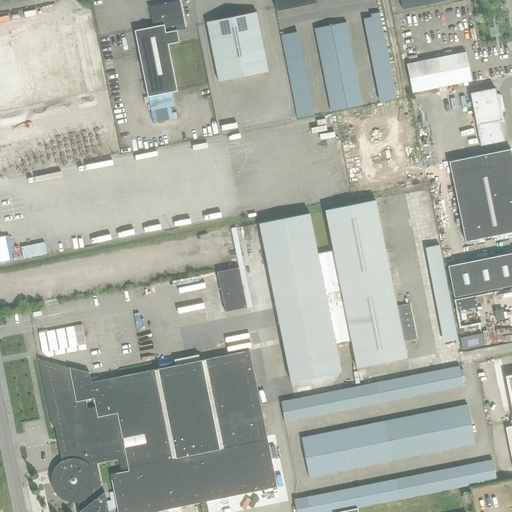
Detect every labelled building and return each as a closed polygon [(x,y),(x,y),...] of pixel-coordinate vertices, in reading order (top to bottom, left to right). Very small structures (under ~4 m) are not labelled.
[(274,0),(276,8),(277,11),(287,9),(284,0),(274,0)] [(284,0),(287,9),(297,7),(295,0),(284,0)] [(400,0),(402,9),(447,0),(400,0)] [(177,91),(168,44),(179,42),(177,30),(185,29),(179,1),(149,7),(153,27),(134,31),(148,97),(177,91)] [(268,72),(256,12),(206,22),(207,24),(218,82),(268,72)] [(381,23),(379,13),(371,14),(371,17),(364,19),(365,26),(381,23)] [(88,23),(62,28),(69,61),(73,60),(95,56),(88,23)] [(348,30),(346,23),(330,26),(332,33),(348,30)] [(383,30),(381,23),(365,26),(366,33),(383,30)] [(315,29),(316,36),(332,33),(330,26),(315,29)] [(62,28),(37,33),(43,66),(52,64),(69,61),(62,28)] [(332,33),(333,40),(349,37),(348,30),(332,33)] [(384,37),(383,30),(366,33),(368,40),(384,37)] [(281,35),(282,42),(299,39),(297,32),(281,35)] [(37,33),(11,38),(18,71),(31,69),(43,66),(37,33)] [(316,36),(317,43),(333,40),(332,33),(316,36)] [(350,44),(349,37),(333,40),(334,46),(350,44)] [(385,43),(384,37),(368,40),(369,47),(385,43)] [(11,38),(0,40),(0,74),(9,73),(18,71),(11,38)] [(282,42),(284,49),(300,46),(299,39),(282,42)] [(317,43),(319,49),(334,46),(333,40),(317,43)] [(387,50),(385,43),(369,47),(370,54),(387,50)] [(334,46),(336,53),(351,50),(350,44),(334,46)] [(284,49),(285,56),(301,53),(300,46),(284,49)] [(319,49),(320,56),(336,53),(334,46),(319,49)] [(353,57),(351,50),(336,53),(337,60),(353,57)] [(388,57),(387,50),(370,54),(372,61),(388,57)] [(406,64),(412,93),(467,82),(471,81),(465,52),(406,64)] [(285,56),(287,63),(303,60),(301,53),(285,56)] [(320,56),(321,63),(337,60),(336,53),(320,56)] [(95,56),(73,60),(80,93),(101,88),(95,56)] [(338,67),(354,64),(353,57),(337,60),(338,67)] [(389,64),(388,57),(372,61),(373,67),(389,64)] [(69,61),(52,64),(59,97),(80,93),(73,60),(69,61)] [(287,63),(288,70),(304,67),(303,60),(287,63)] [(338,67),(337,60),(321,63),(322,70),(338,67)] [(43,66),(31,69),(37,101),(59,97),(52,64),(43,66)] [(338,67),(340,74),(355,71),(354,64),(338,67)] [(391,71),(389,64),(373,67),(374,74),(391,71)] [(289,77),(305,74),(304,67),(288,70),(289,77)] [(338,67),(322,70),(324,77),(340,74),(338,67)] [(18,71),(9,73),(16,106),(37,101),(31,69),(18,71)] [(357,78),(355,71),(340,74),(341,81),(357,78)] [(392,78),(391,71),(374,74),(376,81),(392,78)] [(9,73),(0,74),(0,108),(16,106),(9,73)] [(289,77),(291,84),(307,81),(305,74),(289,77)] [(341,81),(340,74),(324,77),(325,84),(341,81)] [(341,81),(342,88),(358,85),(357,78),(341,81)] [(393,85),(392,78),(376,81),(377,88),(393,85)] [(291,84),(292,91),(308,87),(307,81),(291,84)] [(342,88),(341,81),(325,84),(326,91),(342,88)] [(359,92),(358,85),(342,88),(344,95),(359,92)] [(395,92),(393,85),(377,88),(379,95),(395,92)] [(292,91),(293,98),(310,94),(308,87),(292,91)] [(342,88),(326,91),(328,98),(344,95),(342,88)] [(498,105),(495,88),(470,93),(480,146),(506,141),(500,112),(502,112),(502,111),(503,110),(502,104),(498,105)] [(344,95),(345,102),(361,99),(359,92),(344,95)] [(380,102),(396,99),(395,92),(379,95),(380,102)] [(293,98),(295,104),(311,101),(310,94),(293,98)] [(344,95),(328,98),(329,105),(345,102),(344,95)] [(345,102),(346,109),(362,106),(361,99),(345,102)] [(407,100),(338,114),(354,195),(403,185),(397,154),(417,150),(407,100)] [(295,104),(296,111),(312,108),(311,101),(295,104)] [(345,102),(329,105),(330,112),(346,109),(345,102)] [(296,111),(298,118),(314,115),(312,108),(296,111)] [(109,126),(96,128),(102,157),(115,154),(109,126)] [(96,128),(83,131),(89,159),(102,157),(96,128)] [(83,131),(70,134),(76,162),(89,159),(83,131)] [(70,134),(58,136),(63,165),(76,162),(70,134)] [(58,136),(45,139),(51,167),(63,165),(58,136)] [(45,139),(32,141),(38,170),(51,167),(45,139)] [(32,141),(19,144),(25,172),(38,170),(32,141)] [(19,144),(7,146),(12,175),(25,172),(19,144)] [(7,146),(0,147),(0,177),(12,175),(7,146)] [(511,155),(511,149),(449,162),(465,242),(511,232),(511,155)] [(309,213),(259,223),(291,381),(341,371),(336,345),(351,342),(357,368),(407,358),(375,200),(325,210),(333,251),(317,254),(309,213)] [(459,339),(441,239),(427,241),(445,342),(459,339)] [(47,254),(44,242),(21,247),(24,259),(47,254)] [(511,252),(448,266),(454,298),(511,285),(511,252)] [(239,268),(217,272),(225,312),(247,308),(239,268)] [(475,297),(456,301),(458,311),(477,307),(475,297)] [(410,304),(397,306),(405,341),(417,339),(410,304)] [(38,333),(42,353),(47,357),(87,350),(82,325),(46,332),(38,333)] [(474,335),(465,337),(468,349),(477,347),(474,335)] [(110,474),(112,482),(117,511),(152,511),(277,487),(249,351),(91,382),(89,373),(38,360),(52,426),(58,425),(65,460),(60,463),(56,466),(53,470),(52,475),(51,480),(51,484),(53,490),(56,494),(60,498),(65,501),(71,502),(75,502),(80,501),(84,507),(79,511),(108,511),(104,492),(103,493),(97,463),(119,459),(121,472),(110,474)] [(456,388),(463,386),(463,382),(460,370),(459,366),(452,368),(456,388)] [(448,369),(445,369),(449,389),(456,388),(452,368),(448,369)] [(445,369),(439,371),(443,390),(449,389),(445,369)] [(439,371),(432,372),(436,392),(443,390),(439,371)] [(432,372),(425,373),(429,393),(436,392),(432,372)] [(425,373),(418,375),(422,395),(429,393),(425,373)] [(418,375),(411,376),(415,396),(422,395),(418,375)] [(408,397),(415,396),(411,376),(404,378),(408,397)] [(404,378),(397,379),(401,399),(408,397),(404,378)] [(394,400),(401,399),(397,379),(390,380),(394,400)] [(390,380),(383,382),(387,401),(394,400),(390,380)] [(387,401),(383,382),(376,383),(380,403),(387,401)] [(369,384),(373,404),(380,403),(376,383),(369,384)] [(369,384),(362,386),(366,406),(373,404),(369,384)] [(362,386),(356,387),(359,407),(366,406),(362,386)] [(356,387),(349,389),(352,408),(359,407),(356,387)] [(349,389),(342,390),(346,410),(352,408),(349,389)] [(342,390),(335,392),(339,411),(346,410),(342,390)] [(335,392),(328,393),(332,412),(339,411),(335,392)] [(328,393),(321,394),(325,414),(332,412),(328,393)] [(321,394),(314,396),(318,415),(325,414),(321,394)] [(314,396),(307,397),(311,417),(318,415),(314,396)] [(307,397),(300,399),(304,418),(311,417),(307,397)] [(300,399),(293,400),(297,419),(304,418),(300,399)] [(293,400),(281,403),(285,422),(297,419),(293,400)] [(471,424),(467,405),(460,406),(464,426),(471,424)] [(460,406),(453,408),(457,427),(464,426),(460,406)] [(453,408),(446,409),(450,429),(457,427),(453,408)] [(446,409),(439,410),(443,430),(450,429),(446,409)] [(439,410),(432,412),(436,431),(443,430),(439,410)] [(432,412),(425,413),(429,433),(436,431),(432,412)] [(425,413),(419,415),(422,434),(429,433),(425,413)] [(419,415),(416,415),(412,416),(416,436),(422,434),(419,415)] [(412,416),(405,417),(409,437),(416,436),(412,416)] [(405,417),(398,419),(402,438),(409,437),(405,417)] [(398,419),(391,420),(395,440),(402,438),(398,419)] [(388,441),(395,440),(391,420),(384,422),(388,441)] [(381,443),(388,441),(384,422),(377,423),(381,443)] [(374,444),(381,443),(377,423),(370,424),(374,444)] [(367,445),(374,444),(370,424),(363,426),(367,445)] [(471,424),(464,426),(468,445),(475,444),(471,424)] [(360,447),(367,445),(363,426),(356,427),(360,447)] [(461,447),(468,445),(464,426),(457,427),(461,447)] [(353,448),(360,447),(356,427),(349,428),(353,448)] [(454,448),(461,447),(457,427),(450,429),(454,448)] [(346,449),(353,448),(349,428),(342,430),(346,449)] [(447,450),(454,448),(450,429),(443,430),(447,450)] [(339,451),(346,449),(342,430),(336,431),(339,451)] [(440,451),(447,450),(443,430),(436,431),(440,451)] [(333,452),(339,451),(336,431),(329,433),(333,452)] [(433,452),(440,451),(436,431),(429,433),(433,452)] [(326,454),(333,452),(329,433),(322,434),(326,454)] [(426,454),(433,452),(429,433),(422,434),(426,454)] [(319,455),(326,454),(322,434),(315,435),(319,455)] [(420,455),(426,454),(422,434),(416,436),(420,455)] [(312,456),(319,455),(315,435),(308,437),(312,456)] [(413,457),(420,455),(416,436),(409,437),(413,457)] [(305,458),(312,456),(308,437),(301,438),(305,458)] [(406,458),(413,457),(409,437),(402,438),(406,458)] [(399,459),(406,458),(402,438),(395,440),(399,459)] [(388,441),(392,461),(399,459),(395,440),(388,441)] [(392,461),(388,441),(381,443),(385,462),(392,461)] [(381,443),(374,444),(378,464),(385,462),(381,443)] [(371,465),(378,464),(374,444),(367,445),(371,465)] [(364,466),(371,465),(367,445),(360,447),(364,466)] [(360,447),(353,448),(357,468),(364,466),(360,447)] [(353,448),(346,449),(350,469),(357,468),(353,448)] [(346,449),(339,451),(343,471),(350,469),(346,449)] [(339,451),(333,452),(337,472),(343,471),(339,451)] [(330,473),(337,472),(333,452),(326,454),(330,473)] [(326,454),(319,455),(323,475),(330,473),(326,454)] [(316,476),(323,475),(319,455),(312,456),(316,476)] [(305,458),(309,478),(316,476),(312,456),(305,458)] [(485,461),(489,481),(496,480),(492,460),(485,461)] [(485,461),(479,463),(482,483),(489,481),(485,461)] [(476,484),(482,483),(479,463),(472,464),(476,484)] [(472,464),(465,466),(469,485),(476,484),(472,464)] [(462,487),(469,485),(465,466),(458,467),(462,487)] [(458,467),(451,468),(455,488),(462,487),(458,467)] [(448,490),(455,488),(451,468),(444,470),(448,490)] [(444,470),(437,471),(441,491),(448,490),(444,470)] [(434,492),(441,491),(437,471),(430,472),(434,492)] [(430,472),(423,474),(427,494),(434,492),(430,472)] [(423,474),(416,475),(420,495),(427,494),(423,474)] [(416,475),(409,477),(413,496),(420,495),(416,475)] [(409,477),(402,478),(406,498),(413,496),(409,477)] [(400,499),(406,498),(402,478),(396,479),(400,499)] [(389,481),(393,501),(400,499),(396,479),(389,481)] [(382,482),(386,502),(393,501),(389,481),(382,482)] [(386,502),(382,482),(375,484),(379,503),(386,502)] [(379,503),(375,484),(368,485),(372,505),(379,503)] [(372,505),(368,485),(361,486),(365,506),(372,505)] [(365,506),(361,486),(354,488),(358,508),(365,506)] [(358,508),(354,488),(347,489),(351,509),(358,508)] [(351,509),(347,489),(340,491),(344,510),(351,509)] [(344,510),(340,491),(333,492),(337,511),(344,510)] [(326,493),(330,511),(335,511),(337,511),(333,492),(326,493)] [(319,495),(322,511),(330,511),(326,493),(319,495)] [(312,496),(315,511),(322,511),(319,495),(312,496)] [(315,511),(312,496),(306,497),(308,511),(315,511)] [(308,511),(306,497),(294,500),(296,511),(308,511)]
